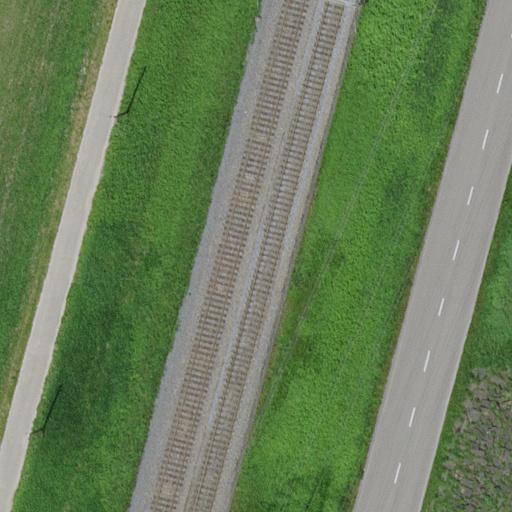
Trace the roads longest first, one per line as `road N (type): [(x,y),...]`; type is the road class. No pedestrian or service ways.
road 1 (track): [(0,496),(131,0)]
road 2 (unclassified): [(511,39),(387,511)]
